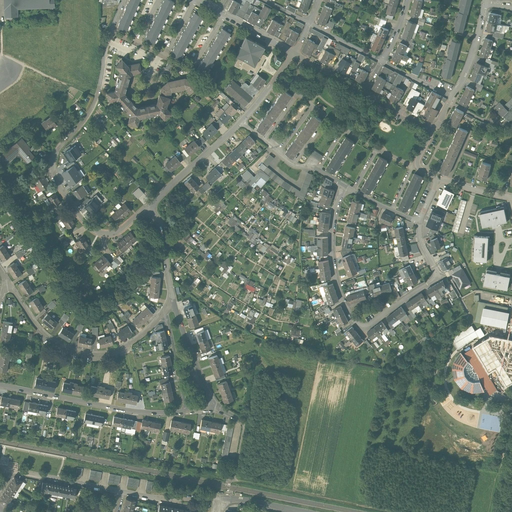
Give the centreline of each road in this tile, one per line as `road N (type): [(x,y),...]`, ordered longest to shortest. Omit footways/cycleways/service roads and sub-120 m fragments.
road 1 (residential): [(418,222),(436,278),(370,324),(356,324),(331,259),(344,186)]
road 2 (residential): [(112,233),(86,224),(53,172),(55,156),(101,87),(110,29)]
road 3 (residential): [(164,311),(123,349),(81,355),(38,328),(8,284)]
road 4 (residential): [(0,385),(119,410),(186,411)]
road 5 (residential): [(148,206),(241,122)]
